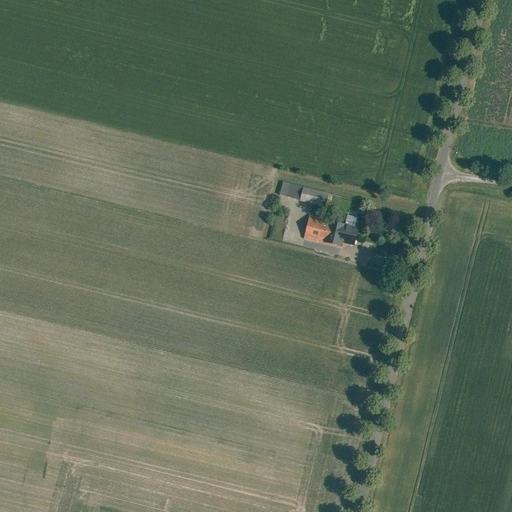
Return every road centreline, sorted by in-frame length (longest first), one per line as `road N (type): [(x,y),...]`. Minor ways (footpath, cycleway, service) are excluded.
road 1 (unclassified): [(436,167),(351,511)]
road 2 (unclassified): [(477,0),(436,167)]
